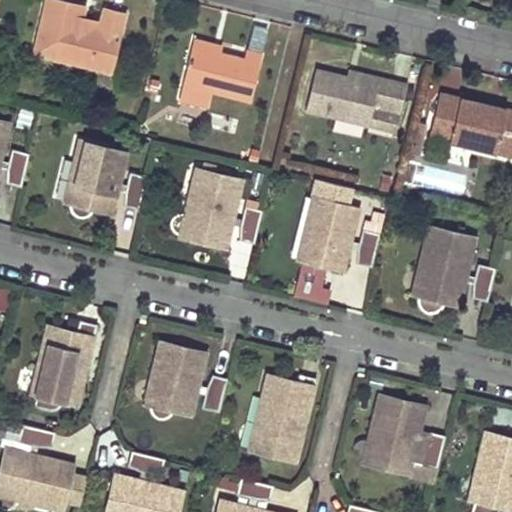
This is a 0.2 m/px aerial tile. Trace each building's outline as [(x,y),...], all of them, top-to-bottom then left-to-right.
[(79,0),(40,0),(30,51),(47,55),(54,44),(87,53),(90,66),(102,68),(115,8),(98,4),(95,23),(76,19),(79,0)] [(214,43),(188,37),(186,46),(212,51),(214,43)] [(54,44),(47,55),(90,66),(87,53),(54,44)] [(254,53),(237,49),(235,56),(212,51),(186,46),(174,99),(201,104),(204,92),(244,101),(254,53)] [(444,67),(441,87),(459,90),(462,69),(444,67)] [(370,79),(342,72),(340,81),(368,88),(370,79)] [(340,81),(309,73),(300,111),(385,133),(397,86),(370,79),(368,88),(340,81)] [(511,111),(435,93),(423,135),(483,151),(485,140),(511,147),(511,111)] [(0,167),(10,126),(0,123),(0,167)] [(63,200),(70,202),(70,203),(70,204),(70,205),(70,206),(70,207),(70,208),(70,209),(70,210),(71,210),(71,211),(71,212),(72,213),(73,213),(73,214),(74,215),(75,216),(76,216),(77,217),(78,217),(79,218),(80,218),(81,218),(82,218),(83,218),(84,218),(85,218),(86,217),(87,217),(88,217),(89,216),(90,216),(90,215),(91,215),(91,214),(92,214),(93,213),(93,212),(94,212),(94,211),(94,210),(95,210),(95,209),(95,208),(111,212),(126,150),(78,138),(63,200)] [(511,147),(485,140),(483,151),(511,158),(511,147)] [(21,187),(29,153),(12,149),(7,171),(7,184),(21,187)] [(138,207),(146,174),(129,170),(124,191),(124,204),(138,207)] [(195,170),(184,214),(183,214),(182,214),(181,214),(180,214),(179,214),(178,214),(177,215),(176,215),(175,216),(174,216),(174,217),(173,217),(173,218),(172,218),(172,219),(171,220),(171,221),(171,222),(170,222),(170,223),(170,224),(170,225),(170,226),(170,227),(170,228),(171,229),(171,230),(172,231),(172,232),(173,233),(174,234),(175,234),(175,235),(176,235),(177,235),(177,236),(178,236),(227,248),(243,181),(195,170)] [(317,182),(313,196),(350,205),(354,191),(317,182)] [(302,269),(322,274),(323,274),(324,274),(325,274),(326,274),(327,274),(327,273),(328,273),(329,273),(329,272),(330,272),(331,271),(331,270),(332,270),(332,269),(333,269),(333,268),(333,267),(346,270),(361,208),(350,205),(313,196),(298,258),(305,260),(302,269)] [(254,243),(262,209),(245,205),(240,227),(240,239),(254,243)] [(373,267),(381,233),(385,217),(373,214),(371,223),(366,221),(364,229),(359,251),(359,263),(373,267)] [(414,293),(420,294),(420,295),(420,296),(420,297),(420,298),(420,299),(420,300),(420,301),(420,302),(421,302),(421,303),(421,304),(422,305),(422,306),(423,306),(423,307),(424,308),(425,308),(425,309),(426,309),(426,310),(427,310),(428,311),(429,311),(430,312),(431,312),(432,312),(433,312),(434,312),(435,312),(436,312),(437,312),(438,312),(439,312),(440,311),(441,311),(442,310),(443,310),(443,309),(444,309),(445,308),(445,307),(446,307),(446,306),(447,306),(447,305),(447,304),(448,304),(448,303),(448,302),(448,301),(462,305),(478,238),(430,226),(414,293)] [(489,300),(497,266),(481,262),(475,283),(475,296),(489,300)] [(8,291),(0,288),(0,309),(3,311),(8,291)] [(35,403),(58,408),(59,408),(60,409),(61,409),(62,409),(62,408),(63,408),(64,408),(65,408),(65,407),(66,407),(67,407),(67,406),(68,405),(69,404),(70,403),(70,402),(70,401),(79,403),(96,337),(92,336),(96,323),(81,319),(78,332),(48,325),(31,391),(38,393),(35,403)] [(145,402),(151,403),(151,404),(151,405),(151,406),(151,407),(151,408),(151,409),(152,410),(152,411),(153,412),(153,413),(153,414),(154,414),(154,415),(155,415),(155,416),(156,417),(157,417),(158,418),(159,418),(160,418),(160,419),(161,419),(162,419),(163,419),(164,419),(165,419),(166,419),(167,419),(168,419),(169,418),(170,418),(171,417),(172,417),(172,416),(173,416),(174,415),(174,414),(175,413),(176,412),(176,411),(176,410),(177,410),(193,414),(208,352),(160,340),(145,402)] [(203,406),(219,410),(227,376),(214,373),(208,384),(203,406)] [(298,381),(268,374),(250,448),(298,460),(316,386),(313,385),(315,376),(300,373),(298,381)] [(380,393),(364,460),(411,472),(428,405),(380,393)] [(55,431),(22,422),(18,439),(39,444),(52,445),(55,431)] [(422,463),(438,467),(446,434),(433,431),(427,442),(422,463)] [(474,510),(483,511),(507,511),(508,511),(509,511),(509,510),(509,509),(510,508),(511,508),(511,438),(487,432),(470,498),(477,500),(474,510)] [(16,498),(60,509),(72,460),(5,444),(0,466),(0,505),(0,506),(1,506),(2,506),(3,506),(4,507),(5,507),(6,506),(7,506),(8,506),(9,506),(10,505),(11,505),(11,504),(12,504),(13,504),(13,503),(13,502),(14,502),(15,501),(15,500),(16,499),(16,498)] [(165,458),(131,450),(128,464),(139,469),(161,475),(165,458)] [(84,471),(72,469),(68,500),(81,501),(84,471)] [(175,511),(181,488),(115,472),(104,511),(175,511)] [(274,485),(240,477),(236,493),(258,498),(271,499),(274,485)] [(279,511),(220,497),(216,511),(279,511)] [(383,511),(384,511),(350,503),(348,511),(383,511)]
